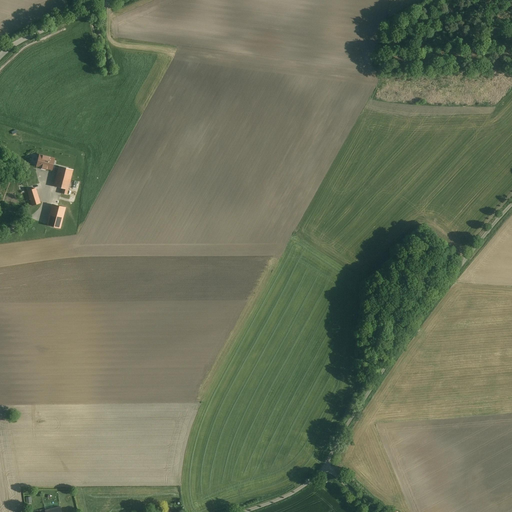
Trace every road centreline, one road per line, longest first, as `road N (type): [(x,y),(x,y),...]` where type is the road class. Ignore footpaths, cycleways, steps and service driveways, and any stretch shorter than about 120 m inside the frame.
road 1 (unclassified): [(323,465),(435,292),(511,201)]
road 2 (unclassified): [(109,0),(20,40),(0,58)]
